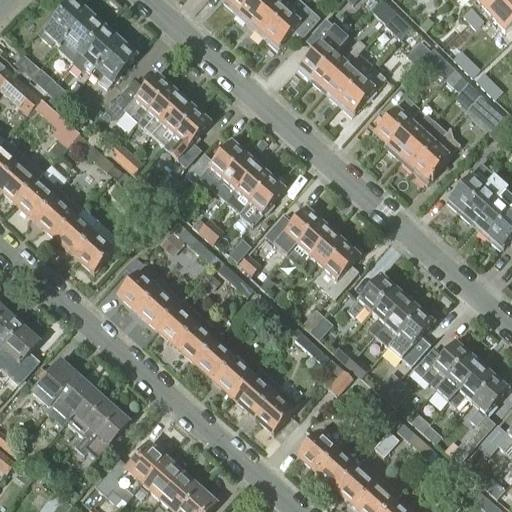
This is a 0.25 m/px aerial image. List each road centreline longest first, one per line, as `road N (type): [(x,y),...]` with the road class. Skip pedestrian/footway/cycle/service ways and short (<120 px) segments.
road 1 (residential): [(511,329),(145,0)]
road 2 (residential): [(0,255),(296,511)]
